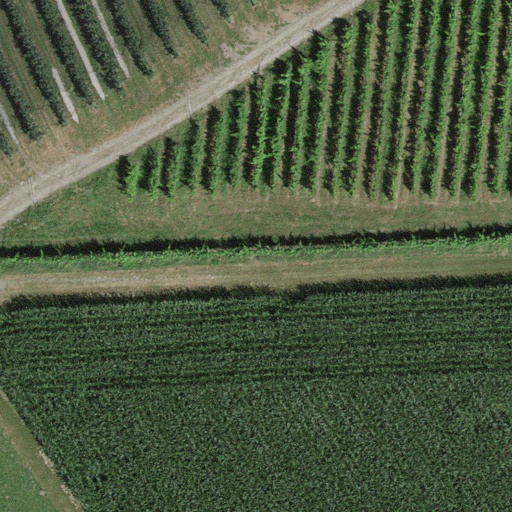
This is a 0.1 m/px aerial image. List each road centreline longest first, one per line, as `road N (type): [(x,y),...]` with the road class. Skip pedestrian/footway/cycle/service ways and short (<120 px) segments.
road 1 (track): [(0,287),(511,265)]
road 2 (track): [(0,218),(185,110),(349,0)]
